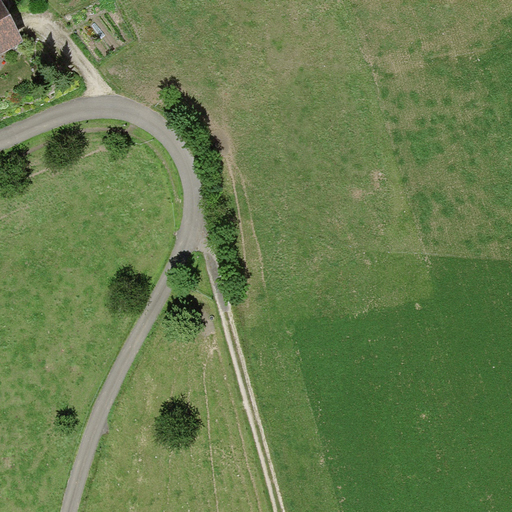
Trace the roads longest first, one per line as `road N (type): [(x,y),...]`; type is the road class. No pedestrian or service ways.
road 1 (unclassified): [(73,511),(99,420),(198,220),(193,174),(174,135),(124,109),(73,114),(0,142)]
road 2 (track): [(198,220),(276,511)]
